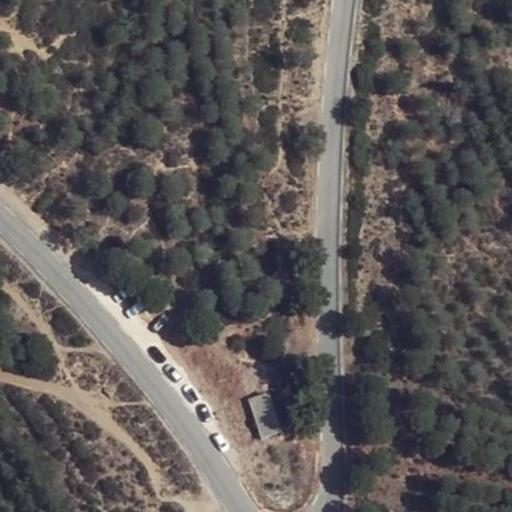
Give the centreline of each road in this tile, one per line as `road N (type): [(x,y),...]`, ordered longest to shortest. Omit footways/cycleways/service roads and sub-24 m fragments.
road 1 (tertiary): [(329,511),(328,227),(346,0)]
road 2 (tertiary): [(0,218),(112,337),(240,511)]
